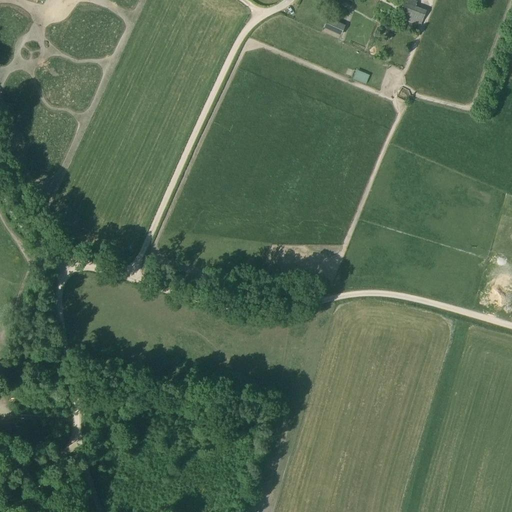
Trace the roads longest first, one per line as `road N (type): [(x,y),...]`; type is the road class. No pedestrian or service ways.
road 1 (track): [(511,326),(374,293),(245,311),(127,278)]
road 2 (track): [(127,278),(238,36),(262,16)]
road 3 (track): [(67,273),(60,305),(77,434),(98,511)]
